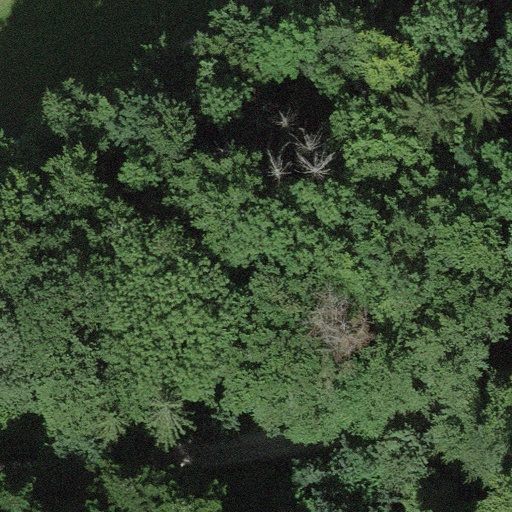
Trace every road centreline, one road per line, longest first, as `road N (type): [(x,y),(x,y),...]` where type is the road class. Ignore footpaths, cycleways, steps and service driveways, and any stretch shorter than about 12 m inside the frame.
road 1 (track): [(0,480),(511,413)]
road 2 (track): [(286,0),(58,139),(0,162)]
